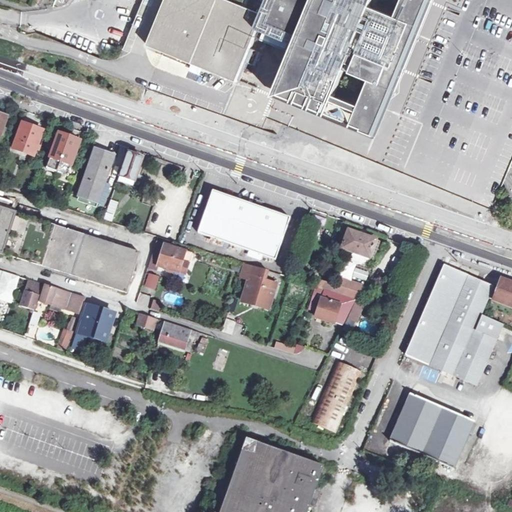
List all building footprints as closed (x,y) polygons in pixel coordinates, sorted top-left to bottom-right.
[(165,0),(150,40),(194,57),(239,75),(256,33),(265,10),(246,2),(239,0),(165,0)] [(239,0),(246,2),(265,10),(269,0),(239,0)] [(256,33),(294,48),(313,0),(269,0),(265,10),(256,33)] [(313,0),(294,48),(273,98),(272,99),(273,99),(286,104),(292,107),(324,120),(374,141),(405,67),(430,9),(433,0),(313,0)] [(416,78),(382,165),(491,208),(492,204),(503,177),(511,156),(511,0),(461,0),(458,7),(445,7),(444,10),(416,78)] [(34,156),(44,130),(22,123),(13,149),(34,156)] [(68,176),(81,142),(59,134),(47,169),(68,176)] [(98,203),(114,156),(95,150),(79,197),(98,203)] [(121,176),(136,181),(144,157),(129,153),(121,176)] [(136,181),(121,176),(119,181),(134,186),(136,181)] [(277,261),(292,218),(214,191),(199,233),(277,261)] [(52,201),(54,196),(47,193),(45,199),(52,201)] [(22,197),(17,213),(8,210),(11,203),(12,204),(13,202),(0,197),(0,253),(128,293),(141,251),(105,240),(110,224),(22,197)] [(107,215),(114,217),(120,203),(112,201),(107,215)] [(181,235),(180,210),(150,210),(150,235),(181,235)] [(344,254),(345,251),(370,259),(377,241),(349,231),(341,253),(344,254)] [(183,262),(186,251),(169,245),(169,243),(166,242),(166,244),(165,244),(157,241),(152,257),(160,260),(161,256),(183,262)] [(348,262),(343,272),(363,282),(368,271),(348,262)] [(269,272),(245,264),(240,276),(249,279),(242,302),(269,310),(277,284),(266,281),(267,278),(269,272)] [(511,283),(501,280),(497,289),(489,285),(443,266),(404,357),(477,387),(502,326),(480,317),(488,299),(511,307),(511,283)] [(147,273),(144,287),(156,289),(159,275),(147,273)] [(308,284),(312,285),(317,275),(312,274),(308,284)] [(42,296),(46,284),(30,279),(26,292),(40,295),(42,296)] [(51,303),(57,287),(46,284),(42,296),(40,302),(51,305),(51,303)] [(356,300),(359,294),(360,291),(338,284),(335,293),(356,300)] [(82,313),(86,299),(87,297),(57,287),(51,303),(82,313)] [(321,299),(317,312),(334,317),(336,318),(340,305),(334,303),(336,294),(325,291),(322,299),(321,299)] [(35,310),(40,295),(26,292),(22,306),(35,310)] [(109,307),(86,299),(82,313),(80,319),(103,326),(109,307)] [(160,310),(161,301),(151,300),(151,309),(160,310)] [(351,333),(365,304),(358,300),(344,330),(351,333)] [(367,329),(377,309),(367,303),(357,325),(367,329)] [(26,335),(33,337),(41,314),(33,312),(26,335)] [(70,350),(78,320),(67,317),(59,347),(70,350)] [(141,317),(138,324),(153,329),(157,319),(150,317),(149,320),(141,317)] [(233,334),(237,321),(228,318),(224,331),(233,334)] [(182,343),(187,328),(166,322),(161,337),(160,341),(186,349),(187,345),(182,343)] [(192,330),(187,328),(182,343),(187,345),(192,330)] [(275,343),(273,350),(301,354),(302,346),(275,343)] [(328,356),(332,348),(323,344),(319,352),(328,356)] [(337,435),(362,374),(337,364),(311,425),(337,435)] [(454,469),(474,422),(410,396),(390,443),(454,469)] [(483,426),(474,422),(454,469),(461,472),(483,426)] [(219,511),(306,511),(323,468),(301,459),(247,439),(219,511)] [(457,481),(461,472),(390,443),(387,451),(457,481)]
